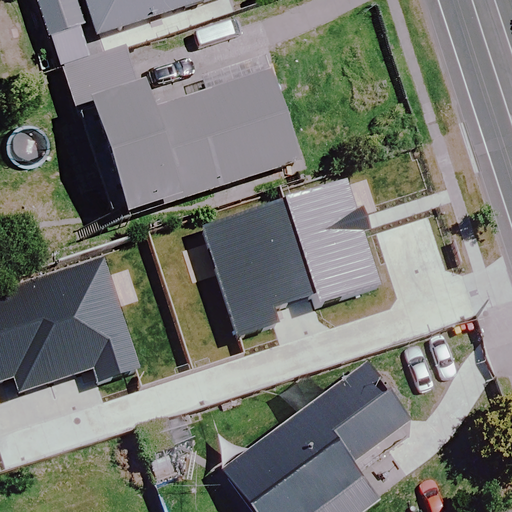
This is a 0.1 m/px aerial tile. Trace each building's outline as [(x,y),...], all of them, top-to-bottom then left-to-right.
[(79,0),(92,43),(229,1),(228,0),(79,0)] [(296,171),(263,63),(74,120),(80,139),(107,228),(296,171)] [(325,302),(301,224),(161,267),(174,309),(109,329),(129,393),(246,357),(237,329),(325,302)] [(142,294),(124,243),(51,268),(68,319),(142,294)] [(396,438),(354,379),(216,477),(241,511),(372,511),(375,511),(348,473),(396,438)] [(187,481),(172,438),(134,450),(149,494),(187,481)]
